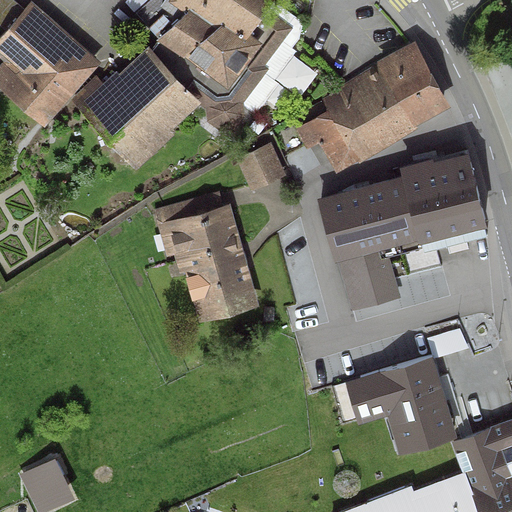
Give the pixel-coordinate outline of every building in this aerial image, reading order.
[(0,0),(0,28),(2,31),(21,9),(10,0),(0,0)] [(149,59),(185,87),(208,105),(209,117),(218,124),(230,123),(237,114),(235,101),(259,69),(272,79),(294,51),(289,47),(296,38),(300,22),(270,0),(146,0),(133,12),(156,37),(161,39),(147,56),(149,59)] [(0,34),(0,59),(20,76),(52,39),(21,10),(0,34)] [(52,39),(20,76),(7,91),(39,118),(61,93),(84,66),(52,39)] [(408,119),(440,102),(410,46),(378,64),(379,67),(360,79),(360,80),(339,94),(343,100),(330,108),(329,106),(326,107),(328,110),(308,121),(319,139),(317,140),(318,142),(320,141),(335,167),(356,156),(352,150),(408,118),(408,119)] [(182,90),(185,87),(149,59),(111,95),(95,78),(73,98),(134,164),(156,143),(149,135),(189,97),(182,90)] [(265,146),(238,159),(250,186),(278,173),(265,146)] [(389,280),(379,245),(483,219),(468,162),(402,179),(402,180),(319,203),(333,251),(340,249),(352,292),(368,287),(372,302),(401,294),(396,278),(389,280)] [(234,254),(216,193),(155,211),(167,253),(186,247),(188,256),(219,247),(222,257),(234,254)] [(222,257),(219,247),(188,256),(204,315),(248,302),(234,254),(222,257)] [(435,335),(436,352),(470,350),(469,332),(435,335)] [(422,357),(358,376),(369,414),(393,407),(406,448),(446,436),(422,357)] [(348,407),(337,411),(342,424),(352,420),(348,407)] [(456,455),(463,471),(440,480),(443,487),(407,500),(402,487),(364,502),(368,511),(511,511),(511,418),(487,429),(486,428),(451,442),(456,455)] [(61,456),(25,474),(44,511),(52,511),(82,497),(61,456)]
